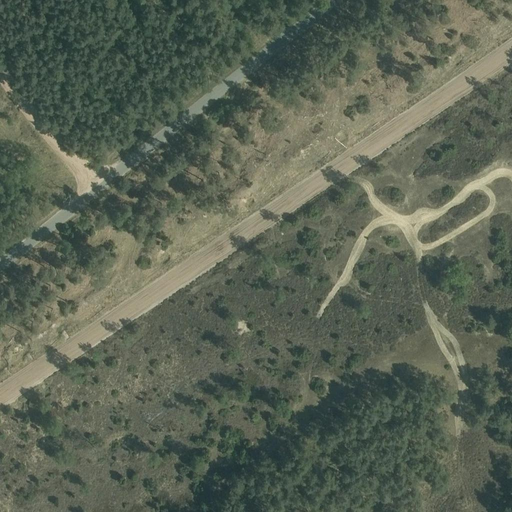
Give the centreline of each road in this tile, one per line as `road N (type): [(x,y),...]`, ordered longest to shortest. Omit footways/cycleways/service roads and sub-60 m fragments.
road 1 (track): [(511,47),(0,392)]
road 2 (track): [(94,189),(0,58)]
